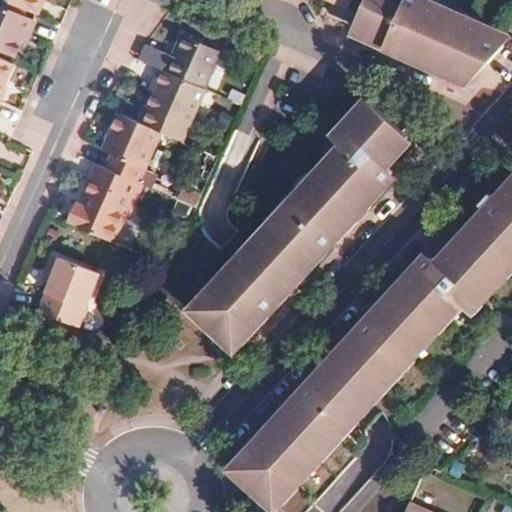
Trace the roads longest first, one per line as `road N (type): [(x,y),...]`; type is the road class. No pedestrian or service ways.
road 1 (tertiary): [(493,131),(186,463)]
road 2 (residential): [(0,273),(74,78),(146,0)]
road 3 (residential): [(291,38),(218,220),(248,258)]
road 4 (residential): [(291,38),(493,131)]
road 5 (tertiary): [(0,422),(112,477)]
